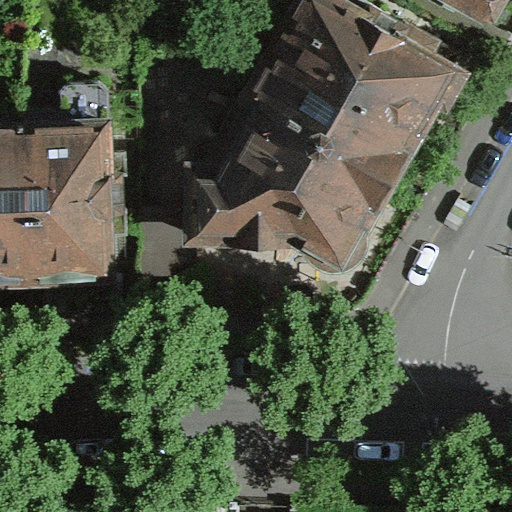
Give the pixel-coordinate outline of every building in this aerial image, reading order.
[(291,14),(270,51),(413,133),(425,112),(436,94),(440,94),(444,93),(446,92),(449,89),(450,88),(453,84),(454,79),(453,76),(452,71),(450,68),(451,66),(429,53),(437,37),(369,0),(346,0),(346,2),(342,0),(294,0),(288,12),(291,14)] [(461,0),(482,12),(484,8),(491,12),(494,11),(500,0),(461,0)] [(366,215),(413,133),(270,51),(247,91),(243,88),(221,125),(226,128),(223,132),(236,140),(223,163),(192,162),(192,204),(141,205),(141,270),(193,270),(193,230),(235,231),(240,235),(247,239),(251,240),(258,241),(262,241),(269,239),(273,237),(281,231),(293,232),(341,259),(366,215)] [(60,104),(23,105),(30,273),(56,272),(73,271),(73,283),(111,282),(110,231),(127,230),(126,204),(124,205),(122,171),(126,171),(125,147),(109,148),(107,85),(98,78),(67,79),(59,87),(60,104)] [(0,273),(30,273),(23,105),(0,105),(0,273)]
